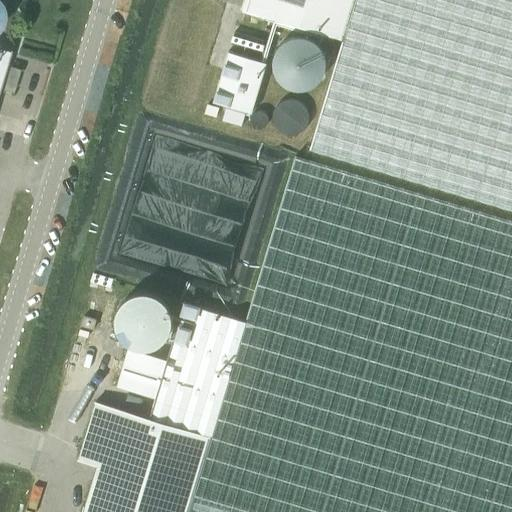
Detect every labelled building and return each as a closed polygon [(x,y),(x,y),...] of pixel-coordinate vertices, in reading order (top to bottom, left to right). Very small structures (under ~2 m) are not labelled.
[(0,0),(0,82),(10,51),(0,47),(0,0)] [(353,0),(243,0),(241,8),(342,38),(353,0)] [(310,148),(511,208),(511,0),(353,0),(342,38),(310,148)] [(263,40),(234,31),(231,43),(260,52),(263,40)] [(267,62),(228,50),(213,100),(252,112),(267,62)] [(511,511),(511,221),(295,156),(246,319),(184,301),(167,358),(167,359),(127,347),(116,385),(155,396),(149,416),(214,441),(201,484),(191,511),(511,511)] [(191,511),(201,484),(214,441),(149,416),(95,400),(78,459),(97,465),(95,470),(92,481),(82,511),(191,511)]
